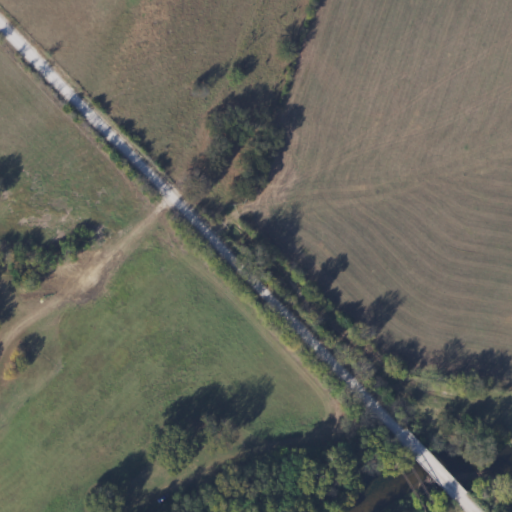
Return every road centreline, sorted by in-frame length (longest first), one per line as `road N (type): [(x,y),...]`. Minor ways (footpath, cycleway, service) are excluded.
road 1 (residential): [(406,435),(0,20)]
road 2 (residential): [(218,240),(279,191),(330,0)]
